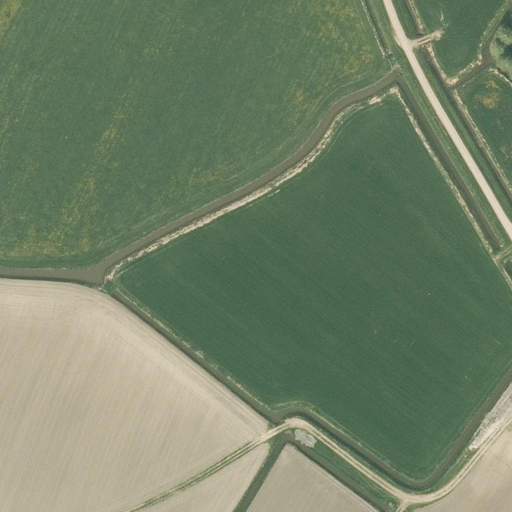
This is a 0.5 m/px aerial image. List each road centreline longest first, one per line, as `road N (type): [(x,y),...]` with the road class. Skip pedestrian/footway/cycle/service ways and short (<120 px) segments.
road 1 (track): [(127,511),(291,423),(403,495),(421,498),(451,481),(511,414)]
road 2 (unclassified): [(511,234),(424,84),(386,0)]
